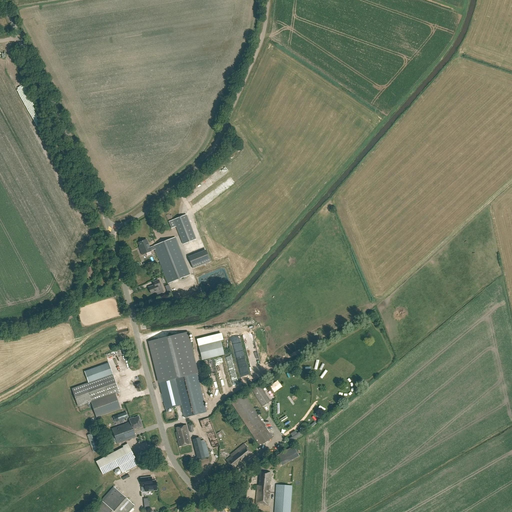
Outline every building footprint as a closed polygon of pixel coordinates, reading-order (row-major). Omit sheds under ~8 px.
[(231,157),(236,164),(241,161),(237,154),(231,157)] [(195,239),(186,215),(168,222),(171,229),(176,227),(182,244),(195,239)] [(190,276),(175,238),(150,248),(147,240),(139,243),(141,250),(140,250),(142,255),(155,250),(168,284),(190,276)] [(210,261),(206,250),(188,257),(192,268),(210,261)] [(161,287),(158,281),(153,283),(154,286),(148,288),(151,295),(159,291),(158,288),(161,287)] [(63,319),(65,323),(73,318),(70,314),(63,319)] [(187,333),(149,343),(166,410),(179,407),(172,380),(175,379),(184,417),(206,412),(187,333)] [(232,343),(241,340),(238,333),(230,335),(232,343)] [(224,355),(220,341),(198,346),(202,360),(224,355)] [(242,348),(243,348),(243,345),(235,347),(238,358),(244,356),(242,348)] [(226,358),(230,377),(237,376),(233,357),(226,358)] [(89,383),(72,389),(78,406),(91,402),(96,417),(120,409),(115,393),(119,392),(109,363),(85,371),(89,383)] [(270,402),(259,386),(251,391),(262,407),(270,402)] [(269,389),(265,391),(269,399),(273,396),(269,389)] [(272,437),(244,395),(232,403),(259,443),(256,444),(258,447),(272,437)] [(128,418),(126,412),(117,415),(119,421),(128,418)] [(143,427),(140,418),(135,419),(135,418),(131,420),(132,423),(113,430),(118,445),(137,438),(134,430),(143,427)] [(219,446),(209,418),(200,421),(205,435),(207,434),(212,448),(219,446)] [(177,438),(189,435),(187,426),(176,429),(177,435),(176,435),(177,438)] [(90,444),(93,453),(103,449),(96,432),(87,435),(90,444)] [(117,443),(114,435),(107,438),(110,446),(117,443)] [(189,435),(177,438),(179,448),(191,445),(189,435)] [(201,443),(200,439),(192,441),(197,460),(209,457),(205,442),(201,443)] [(135,458),(127,444),(123,446),(123,447),(96,462),(103,475),(118,466),(122,474),(137,465),(134,459),(135,458)] [(253,456),(245,445),(231,455),(232,456),(226,461),(233,470),(241,463),(242,465),(253,456)] [(299,456),(293,446),(276,456),(281,466),(299,456)] [(271,473),(261,472),(260,486),(258,486),(256,505),(269,506),(271,486),(270,486),(271,473)] [(150,477),(141,478),(142,487),(145,487),(145,492),(157,490),(156,481),(150,481),(150,477)] [(290,511),(292,486),(275,485),(273,511),(290,511)] [(128,511),(134,506),(113,487),(101,501),(102,502),(93,511),(128,511)]
